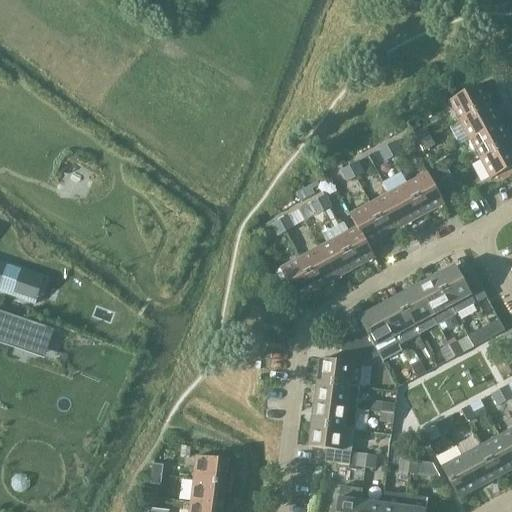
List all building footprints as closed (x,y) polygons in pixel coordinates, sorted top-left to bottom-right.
[(448,102),(458,121),(490,104),(479,85),(448,102)] [(458,121),(469,141),(500,124),(490,104),(458,121)] [(469,141),(479,160),(511,143),(500,124),(469,141)] [(413,136),(417,143),(429,137),(425,129),(413,136)] [(429,137),(417,143),(422,152),(433,146),(429,137)] [(394,142),(385,147),(392,158),(400,153),(394,142)] [(511,145),(511,143),(479,160),(490,179),(511,168),(511,167),(511,145)] [(392,158),(385,147),(378,151),(384,162),(392,158)] [(356,162),(348,167),(354,178),(362,174),(356,162)] [(354,178),(348,167),(340,171),(346,183),(354,178)] [(434,174),(438,182),(450,176),(445,167),(434,174)] [(426,173),(407,184),(424,215),(443,205),(426,173)] [(450,176),(438,182),(442,190),(454,184),(450,176)] [(407,184),(387,194),(405,225),(424,215),(407,184)] [(387,194),(368,205),(386,235),(405,225),(387,194)] [(324,196),(315,201),(322,212),(328,209),(331,208),(324,196)] [(322,212),(315,201),(308,205),(314,216),(322,212)] [(348,215),(355,227),(366,246),(386,235),(368,205),(348,215)] [(328,209),(322,212),(324,217),(331,228),(337,224),(328,209)] [(286,216),(278,221),(284,233),(293,228),(286,216)] [(284,233),(278,221),(270,225),(277,237),(284,233)] [(346,233),(336,238),(354,269),(373,258),(366,246),(355,227),(346,233)] [(326,244),(317,248),(335,279),(354,269),(336,238),(326,244)] [(317,248),(298,259),(315,290),(335,279),(317,248)] [(315,290),(298,259),(279,269),(296,300),(315,290)] [(454,267),(435,277),(455,315),(485,298),(473,276),(462,282),(454,267)] [(23,273),(16,294),(31,299),(31,298),(37,278),(23,273)] [(416,288),(431,317),(436,325),(455,315),(435,277),(416,288)] [(416,288),(396,298),(412,327),(431,317),(416,288)] [(396,298),(377,308),(397,346),(417,336),(412,327),(396,298)] [(366,334),(355,340),(367,362),(378,356),(382,363),(401,353),(397,346),(377,308),(358,319),(366,334)] [(0,312),(0,340),(34,353),(43,327),(0,312)] [(497,321),(467,337),(473,348),(503,332),(497,321)] [(316,382),(349,386),(356,387),(359,366),(360,366),(367,362),(355,340),(350,343),(342,347),(340,363),(319,360),(316,382)] [(456,342),(447,346),(454,358),(462,354),(456,342)] [(454,358),(447,346),(439,351),(446,362),(454,358)] [(409,367),(416,379),(424,374),(418,362),(409,367)] [(316,382),(313,404),(346,408),(349,386),(316,382)] [(511,396),(506,386),(498,391),(504,402),(511,398),(511,396)] [(504,402),(498,391),(490,395),(496,407),(504,402)] [(313,404),(310,426),(343,430),(343,429),(353,430),(356,410),(346,408),(313,404)] [(381,404),(380,413),(393,415),(394,405),(381,404)] [(469,407),(460,411),(466,423),(475,418),(469,407)] [(393,415),(380,413),(379,422),(392,424),(393,415)] [(449,417),(440,422),(447,433),(455,429),(449,417)] [(447,433),(440,422),(433,426),(439,437),(447,433)] [(310,426),(308,448),(325,450),(323,462),(348,466),(348,470),(355,471),(356,467),(355,467),(357,454),(350,453),(353,430),(343,429),(343,430),(310,426)] [(511,429),(499,436),(511,461),(511,429)] [(511,461),(499,436),(479,447),(496,478),(511,469),(511,461)] [(479,447),(460,457),(477,488),(496,478),(479,447)] [(355,467),(364,468),(366,455),(357,454),(355,467)] [(366,455),(364,468),(373,470),(375,457),(366,455)] [(195,457),(192,480),(230,485),(232,476),(226,475),(227,461),(195,457)] [(477,488),(460,457),(441,467),(458,499),(477,488)] [(398,473),(407,474),(409,461),(399,460),(398,467),(398,473)] [(409,461),(407,474),(438,479),(431,464),(409,461)] [(152,465),(151,474),(161,475),(162,467),(152,465)] [(161,475),(151,474),(150,485),(159,486),(161,475)] [(192,480),(189,503),(221,507),(223,494),(229,495),(230,485),(192,480)] [(357,511),(359,502),(361,490),(339,487),(335,511),(357,511)] [(380,511),(402,511),(404,496),(383,493),(381,505),(380,511)] [(404,496),(402,511),(424,511),(425,509),(426,499),(404,496)] [(357,511),(380,511),(381,505),(359,502),(357,511)] [(189,503),(188,511),(220,511),(221,507),(189,503)]
